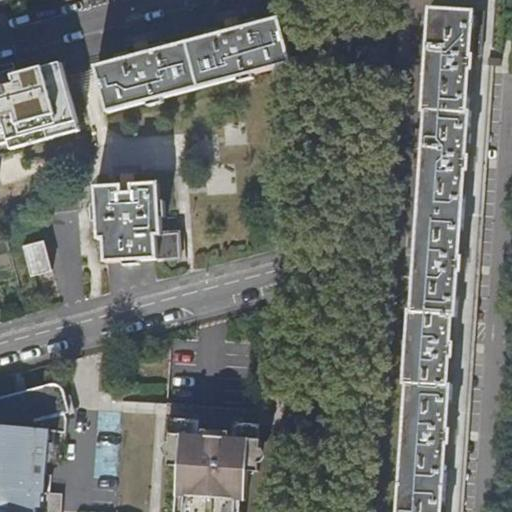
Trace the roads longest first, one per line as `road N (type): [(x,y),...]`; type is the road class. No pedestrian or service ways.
road 1 (residential): [(0,354),(338,262)]
road 2 (residential): [(338,262),(333,0)]
road 3 (residential): [(326,511),(338,262)]
road 4 (residential): [(152,0),(0,41)]
